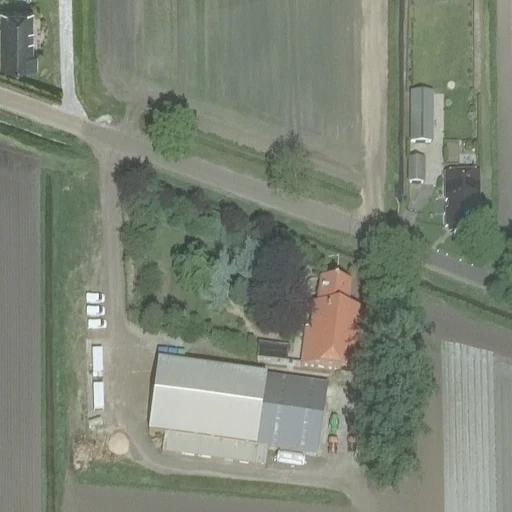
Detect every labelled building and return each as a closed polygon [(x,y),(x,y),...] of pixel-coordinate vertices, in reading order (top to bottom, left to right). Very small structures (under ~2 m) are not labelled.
[(32,11),(0,11),(0,62),(6,62),(6,70),(37,70),(37,55),(32,55),(32,11)] [(430,142),(430,127),(430,93),(407,92),(407,142),(430,142)] [(424,184),(424,183),(424,161),(407,160),(407,184),(424,184)] [(474,230),(481,229),(480,175),(446,175),(447,228),(454,228),(454,235),(474,235),(474,230)] [(357,374),(366,312),(347,309),(351,285),(319,281),(316,304),(313,304),(309,330),(305,329),(300,366),(357,374)] [(258,345),(257,359),(286,363),(287,348),(258,345)] [(317,456),(326,387),(159,363),(149,432),(164,435),(162,452),(265,466),(267,449),(317,456)]
